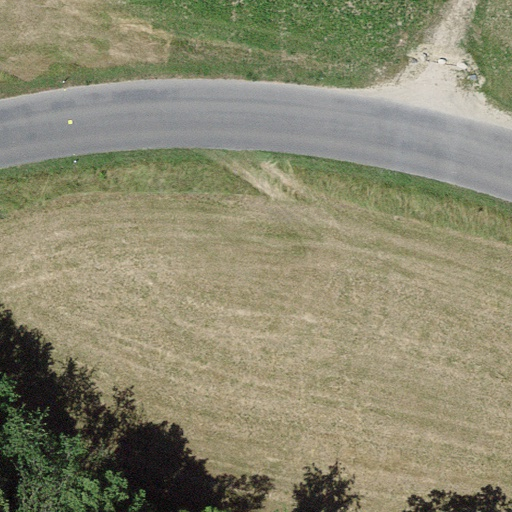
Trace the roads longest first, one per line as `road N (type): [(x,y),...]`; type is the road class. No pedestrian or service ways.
road 1 (tertiary): [(0,135),(163,117),(276,120),(407,139),(511,168)]
road 2 (track): [(407,139),(456,0)]
